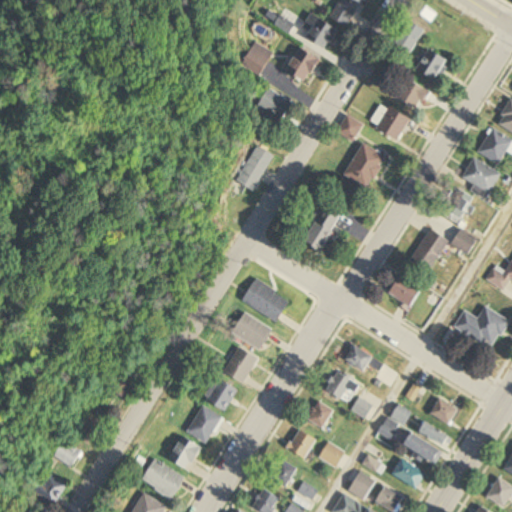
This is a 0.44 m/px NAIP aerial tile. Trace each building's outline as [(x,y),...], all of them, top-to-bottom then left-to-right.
[(330,18),(347,29),(359,11),(342,0),(330,18)] [(341,32),(313,13),(303,28),(311,33),(308,38),(328,51),(341,32)] [(393,48),(409,59),(422,38),(406,28),(393,48)] [(274,55),(256,43),(242,66),(260,77),(274,55)] [(321,63),(304,49),(286,70),(304,85),(321,63)] [(453,62),(431,49),(419,70),(441,83),(453,62)] [(421,111),(432,92),(408,78),(397,98),(421,111)] [(296,106),(271,89),(255,111),(280,128),(296,106)] [(511,133),(511,102),(499,128),(511,133)] [(359,136),(357,129),(351,131),(353,137),(359,136)] [(501,167),(510,152),(511,153),(511,141),(494,130),(480,153),(501,167)] [(346,176),(369,190),(388,159),(365,145),(346,176)] [(276,156),(257,147),(239,184),(258,193),(276,156)] [(464,180),(477,187),(474,192),(490,200),(503,174),(474,160),(464,180)] [(475,199),(457,189),(443,215),(461,225),(475,199)] [(337,207),(334,213),(325,207),(305,242),(323,253),(337,228),(361,241),(370,225),(337,207)] [(451,243),(433,231),(413,260),(431,272),(451,243)] [(454,247),(472,256),(480,241),(463,231),(454,247)] [(487,281),(504,291),(511,279),(511,265),(507,273),(496,266),(487,281)] [(413,310),(426,290),(403,275),(390,295),(413,310)] [(244,302),(279,324),(293,302),(257,280),(244,302)] [(465,311),(454,330),(493,353),(511,322),(487,308),(480,320),(465,311)] [(234,335),(263,353),(275,332),(246,314),(234,335)] [(384,364),(356,345),(346,359),(365,373),(370,365),(380,371),(384,364)] [(246,385),(260,361),(240,350),(227,375),(246,385)] [(354,378),(339,370),(328,391),(351,403),(357,390),(350,387),(354,378)] [(207,400),(228,413),(241,392),(220,380),(207,400)] [(424,390),(416,384),(407,396),(415,402),(424,390)] [(352,411),(366,420),(374,407),(360,398),(352,411)] [(430,413),(449,426),(459,411),(440,398),(430,413)] [(337,411),(321,401),(309,419),(325,430),(337,411)] [(189,432),(211,444),(225,419),(203,407),(189,432)] [(380,433),(391,439),(400,425),(389,418),(380,433)] [(446,447),(452,437),(426,421),(420,430),(446,447)] [(307,459),(319,440),(301,429),(289,448),(307,459)] [(405,445),(437,464),(445,451),(413,432),(405,445)] [(205,450),(188,436),(171,456),(188,470),(205,450)] [(74,469),(85,453),(66,440),(55,457),(74,469)] [(320,458),(338,469),(347,452),(330,442),(320,458)] [(385,467),(371,455),(364,462),(379,475),(385,467)] [(271,477),(289,488),(300,469),(282,458),(271,477)] [(427,474),(403,458),(392,474),(416,491),(427,474)] [(143,481),(175,500),(188,478),(156,459),(143,481)] [(57,506),(69,485),(45,472),(33,493),(57,506)] [(364,501),(376,482),(361,472),(349,490),(364,501)] [(504,508),(511,495),(511,485),(499,477),(487,497),(504,508)] [(298,491),(312,502),(320,492),(305,481),(298,491)] [(399,511),(406,499),(384,487),(376,503),(393,511),(399,511)] [(276,511),(283,498),(264,488),(253,508),(260,511),(276,511)] [(165,511),(169,507),(145,493),(133,511),(165,511)] [(334,511),(357,511),(361,504),(342,495),(334,511)] [(305,511),(292,503),(286,511),(305,511)]
